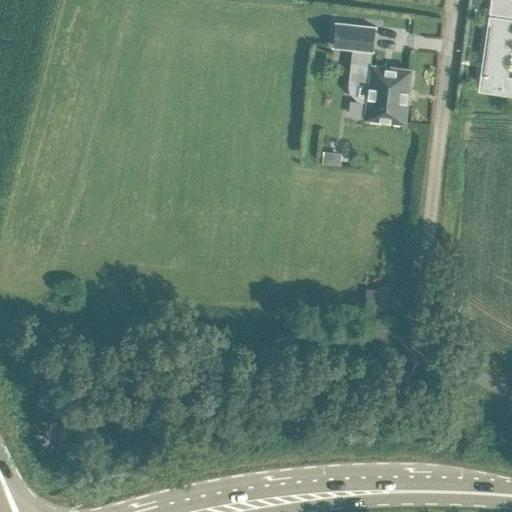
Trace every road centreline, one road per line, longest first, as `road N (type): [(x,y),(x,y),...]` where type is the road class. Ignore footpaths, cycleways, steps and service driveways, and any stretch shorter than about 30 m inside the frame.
road 1 (unclassified): [(420,323),(453,0)]
road 2 (primary): [(511,495),(338,493),(197,511)]
